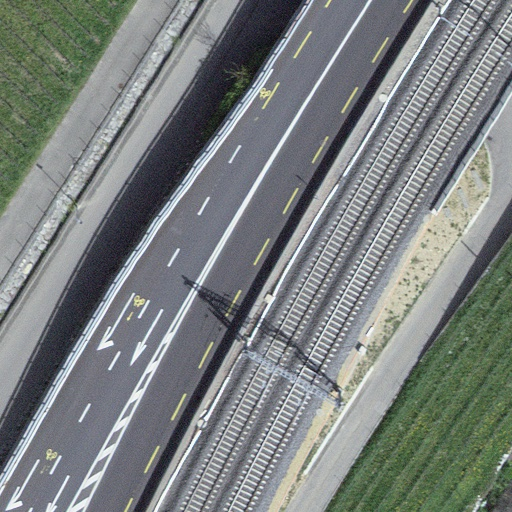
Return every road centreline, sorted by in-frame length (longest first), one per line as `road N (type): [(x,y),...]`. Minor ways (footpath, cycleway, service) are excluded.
road 1 (primary): [(368,0),(263,168),(74,511)]
road 2 (unclassified): [(0,401),(243,0)]
road 3 (unclassified): [(305,511),(511,195)]
road 4 (track): [(161,0),(0,258)]
road 5 (unclassified): [(511,117),(330,0)]
